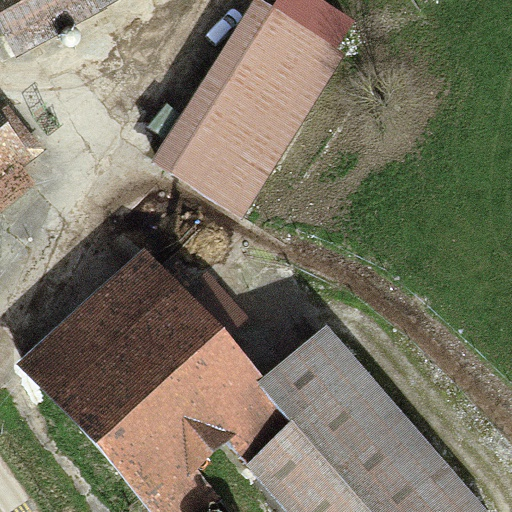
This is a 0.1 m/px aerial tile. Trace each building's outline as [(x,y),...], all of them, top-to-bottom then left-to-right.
[(0,0),(0,22),(17,52),(109,0),(0,0)] [(251,11),(151,170),(229,218),(347,30),(298,0),(287,0),(272,24),(251,11)] [(0,144),(0,211),(22,194),(5,174),(16,164),(0,144)] [(137,268),(16,372),(136,511),(176,511),(275,427),(249,398),(137,268)] [(466,511),(317,339),(249,398),(275,427),(283,437),(245,470),(280,511),(466,511)]
